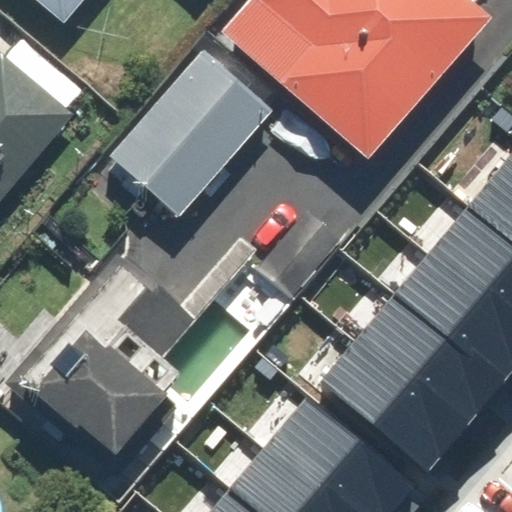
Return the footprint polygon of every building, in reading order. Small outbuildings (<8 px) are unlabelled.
[(46,0),(73,23),(92,0),(46,0)] [(477,0),(265,0),(235,35),(382,163),(505,24),(477,0)] [(0,207),(2,210),(79,116),(7,57),(0,65),(0,207)] [(212,57),(124,160),(193,218),(281,115),(212,57)] [(511,155),(334,384),(436,463),(511,364),(511,155)] [(236,352),(130,259),(16,389),(122,481),(236,352)] [(307,408),(220,511),(386,511),(405,490),(307,408)]
